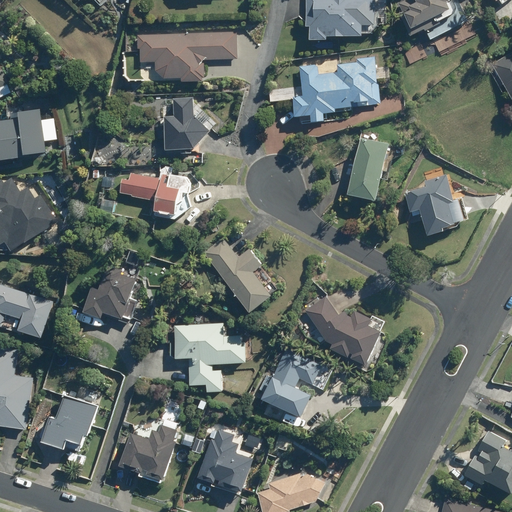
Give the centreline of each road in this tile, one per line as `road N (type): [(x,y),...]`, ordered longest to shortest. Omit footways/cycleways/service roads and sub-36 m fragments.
road 1 (residential): [(274,185),(303,219),(466,308)]
road 2 (tertiary): [(394,444),(466,308)]
road 3 (tertiary): [(493,321),(423,457)]
